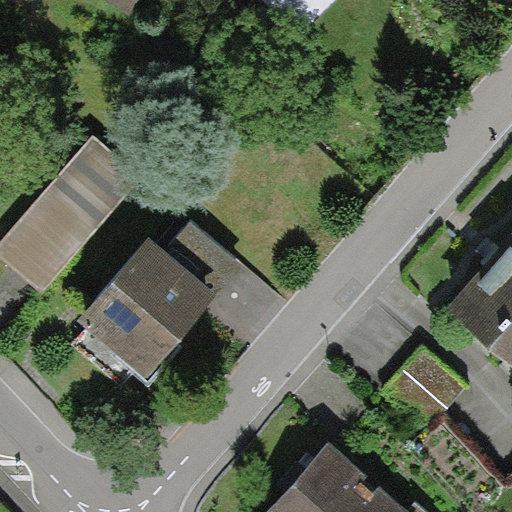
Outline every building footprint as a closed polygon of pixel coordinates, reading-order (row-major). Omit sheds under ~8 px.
[(103,0),(125,13),(132,0),(103,0)] [(252,0),(286,36),(324,0),(252,0)] [(94,148),(0,255),(0,256),(46,296),(140,188),(94,148)] [(511,247),(449,326),(511,375),(511,247)] [(145,256),(87,327),(152,379),(209,308),(145,256)] [(416,352),(394,377),(434,411),(456,386),(416,352)] [(383,511),(331,463),(284,511),(383,511)]
